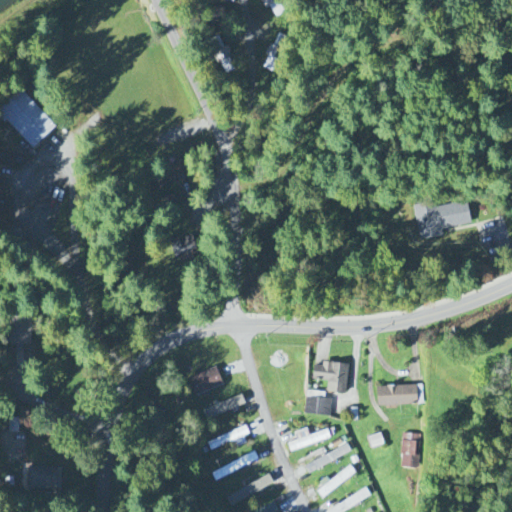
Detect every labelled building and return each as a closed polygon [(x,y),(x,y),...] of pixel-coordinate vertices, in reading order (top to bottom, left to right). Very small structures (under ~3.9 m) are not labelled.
[(235,70),(225,48),(223,48),(218,37),(208,42),(223,75),(235,70)] [(56,128),(22,91),(0,110),(0,115),(32,150),(56,128)] [(470,225),(467,203),(437,208),(436,204),(414,207),(419,241),(442,238),(441,230),(470,225)] [(169,242),(173,264),(198,260),(193,237),(169,242)] [(10,331),(10,358),(24,359),(24,346),(31,347),(32,331),(10,331)] [(348,368),(313,363),(311,380),(328,382),(326,393),(344,396),(348,368)] [(223,386),(215,368),(186,380),(194,398),(223,386)] [(375,387),(375,408),(417,408),(417,388),(375,387)] [(330,418),(332,401),(324,400),(325,394),(307,392),(304,415),(330,418)] [(244,406),(241,397),(202,411),(206,421),(244,406)] [(6,434),(7,459),(26,458),(25,434),(19,434),(18,425),(13,425),(14,434),(6,434)] [(235,450),(247,445),(244,438),(250,436),(246,427),(207,444),(211,453),(232,444),(235,450)] [(300,440),(286,444),(289,454),(330,440),(327,431),(308,437),(306,430),(298,432),(300,440)] [(420,436),(402,435),(401,469),(420,470),(420,436)] [(259,461),(254,453),(210,474),(214,483),(259,461)] [(60,469),(27,468),(26,491),(59,492),(60,469)] [(356,477),(352,469),(315,491),(319,498),(356,477)] [(225,496),(229,506),(272,488),(269,478),(225,496)] [(346,511),(370,498),(365,490),(327,511),(346,511)]
